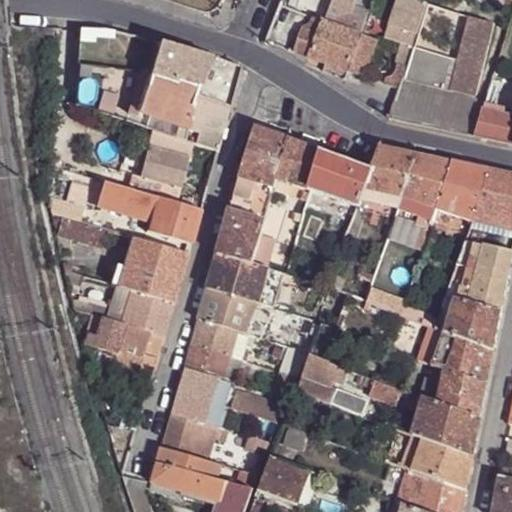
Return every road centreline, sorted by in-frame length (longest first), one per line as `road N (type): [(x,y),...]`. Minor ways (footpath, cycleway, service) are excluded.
road 1 (residential): [(137,472),(256,60)]
road 2 (residential): [(256,60),(373,131),(511,161)]
road 3 (residential): [(7,3),(95,7),(235,52)]
road 4 (residential): [(477,511),(511,334)]
